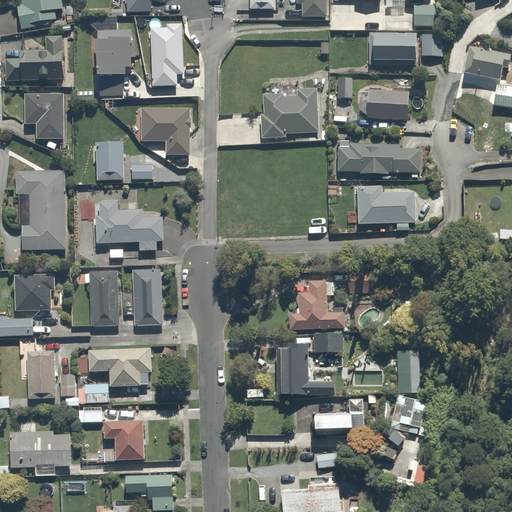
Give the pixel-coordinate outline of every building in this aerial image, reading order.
[(63,0),(17,0),(21,30),(67,23),(63,0)] [(128,0),(129,14),(152,13),(152,0),(128,0)] [(276,10),(275,0),(251,0),(251,11),(276,10)] [(303,5),(303,18),(328,18),(328,0),(298,0),(298,5),(303,5)] [(437,6),(415,7),(416,29),(438,28),(437,6)] [(100,52),(102,98),(125,97),(125,78),(129,78),(129,70),(135,70),(134,58),(138,58),(137,42),(134,42),(133,31),(118,31),(117,18),(91,19),(91,25),(99,32),(100,43),(97,44),(97,53),(100,52)] [(168,29),(152,29),(154,88),(179,87),(178,76),(185,76),(184,25),(168,26),(168,29)] [(417,65),(416,33),(370,32),(370,64),(417,65)] [(442,34),(421,34),(421,56),(442,56),(442,34)] [(23,61),(6,62),(7,84),(69,82),(67,42),(45,43),(45,54),(23,55),(23,61)] [(511,51),(471,45),(466,77),(494,82),(495,78),(510,80),(511,70),(511,51)] [(352,76),(339,77),(340,99),(353,99),(352,76)] [(511,86),(497,85),(494,109),(511,111),(511,86)] [(264,140),(288,139),(288,135),(321,134),(318,89),(299,91),(299,97),(285,98),(285,95),(264,96),(266,116),(262,116),(264,140)] [(410,94),(362,92),(361,115),(370,115),(370,122),(409,123),(410,94)] [(68,102),(27,100),(26,126),(37,127),(36,140),(67,142),(68,102)] [(167,156),(191,156),(192,129),(192,120),(192,110),(143,110),(143,143),(167,143),(167,156)] [(125,143),(98,144),(99,182),(126,181),(125,143)] [(389,172),(420,173),(420,149),(400,149),(400,145),(350,144),(350,148),(338,147),(338,171),(360,172),(360,175),(389,175),(389,172)] [(154,180),(154,166),(134,166),(134,181),(154,180)] [(69,175),(19,176),(19,198),(33,198),(33,227),(22,227),(22,253),(70,252),(69,175)] [(357,186),(358,224),(416,222),(415,192),(382,193),(382,185),(357,186)] [(101,217),(97,217),(98,245),(141,243),(141,252),(158,251),(158,243),(165,243),(164,218),(145,219),(145,210),(130,211),(130,202),(100,203),(101,217)] [(511,231),(502,231),(501,241),(511,241),(511,231)] [(163,272),(136,272),(137,328),(163,328),(163,272)] [(121,273),(87,275),(90,326),(124,324),(121,273)] [(351,275),(351,294),(371,293),(370,274),(351,275)] [(15,312),(52,313),(53,292),(56,292),(56,279),(16,278),(15,312)] [(335,299),(335,284),(312,284),(311,295),(300,295),(300,317),(292,317),(292,331),(345,331),(346,308),(330,308),(330,299),(335,299)] [(28,356),(28,343),(37,343),(36,321),(0,320),(0,343),(19,343),(20,356),(28,356)] [(346,332),(314,335),(316,359),(348,356),(346,332)] [(422,350),(400,350),(399,389),(421,389),(422,350)] [(150,375),(159,374),(158,351),(91,353),(92,376),(111,375),(111,391),(151,389),(150,375)] [(310,354),(286,353),(285,399),(338,400),(338,383),(310,382),(310,354)] [(58,356),(29,357),(31,403),(59,402),(58,356)] [(62,379),(62,399),(66,399),(66,408),(80,407),(79,378),(62,379)] [(108,385),(87,386),(87,404),(108,403),(108,385)] [(396,400),(385,399),(383,424),(394,425),(396,400)] [(428,406),(405,399),(397,423),(420,430),(428,406)] [(362,406),(320,412),(324,439),(366,433),(362,406)] [(104,409),(78,410),(78,424),(104,423),(104,409)] [(117,441),(118,454),(107,454),(107,463),(118,463),(146,463),(145,422),(107,423),(107,441),(117,441)] [(73,433),(12,435),(13,471),(74,469),(73,433)] [(176,511),(175,476),(128,477),(129,495),(149,495),(149,511),(176,511)] [(312,494),(284,496),(284,511),(342,511),(341,481),(312,483),(312,494)]
